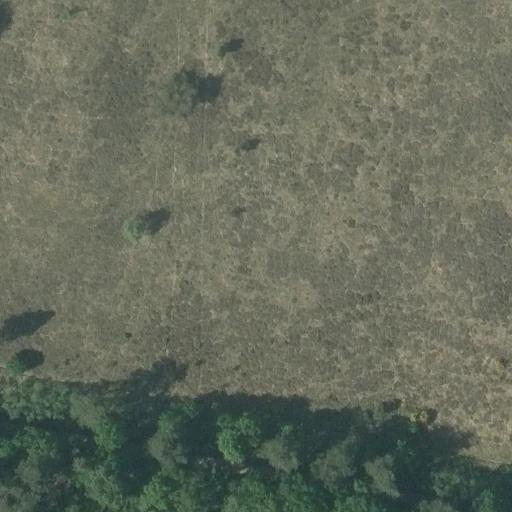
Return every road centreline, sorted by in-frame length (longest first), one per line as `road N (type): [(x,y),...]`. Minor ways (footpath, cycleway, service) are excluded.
road 1 (track): [(0,359),(511,463)]
road 2 (track): [(0,425),(482,511)]
